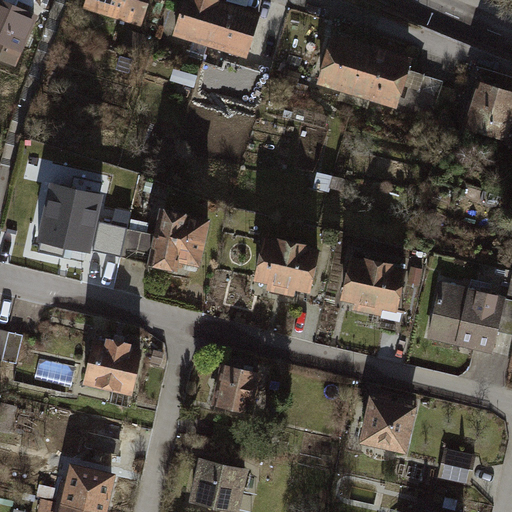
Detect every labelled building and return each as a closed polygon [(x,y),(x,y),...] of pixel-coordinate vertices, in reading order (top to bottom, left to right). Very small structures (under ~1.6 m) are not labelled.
[(37,15),(0,0),(0,57),(17,65),(37,15)] [(149,0),(87,0),(86,6),(142,24),(149,0)] [(225,4),(212,0),(188,0),(177,36),(212,46),(225,4)] [(261,15),(225,4),(212,46),(248,57),(261,15)] [(140,35),(129,32),(125,45),(136,49),(140,35)] [(375,50),(336,38),(321,85),(360,97),(375,50)] [(414,62),(375,50),(360,97),(399,109),(414,62)] [(443,89),(416,80),(406,112),(433,120),(443,89)] [(509,142),(511,131),(511,93),(482,84),(467,129),(509,142)] [(72,191),(54,187),(41,244),(90,254),(102,198),(98,197),(100,184),(75,179),(72,191)] [(200,268),(211,220),(163,210),(158,236),(129,230),(123,259),(178,271),(179,264),(200,268)] [(320,251),(267,240),(258,283),(271,286),(269,292),(297,298),(298,291),(311,294),(320,251)] [(407,269),(354,258),(345,301),(358,303),(356,310),(383,316),(385,309),(398,312),(407,269)] [(511,300),(443,284),(431,334),(495,349),(499,331),(511,334),(511,300)] [(0,356),(23,358),(25,332),(0,330),(0,335),(0,356)] [(97,339),(86,383),(133,395),(144,351),(97,339)] [(265,371),(225,363),(217,407),(257,414),(265,371)] [(420,407),(373,397),(363,442),(410,452),(420,407)] [(479,457),(446,449),(439,476),(473,484),(479,457)] [(248,461),(202,451),(192,494),(238,504),(248,461)] [(106,511),(115,475),(73,466),(64,504),(97,511),(106,511)]
